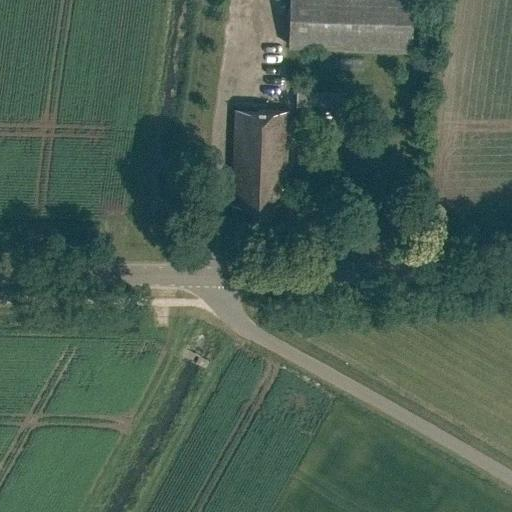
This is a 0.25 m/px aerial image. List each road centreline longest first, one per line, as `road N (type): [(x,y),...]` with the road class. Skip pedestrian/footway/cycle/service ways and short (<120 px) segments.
road 1 (unclassified): [(511,482),(247,327),(220,303),(214,278)]
road 2 (tertiary): [(214,278),(511,272)]
road 3 (tertiary): [(214,278),(0,274)]
